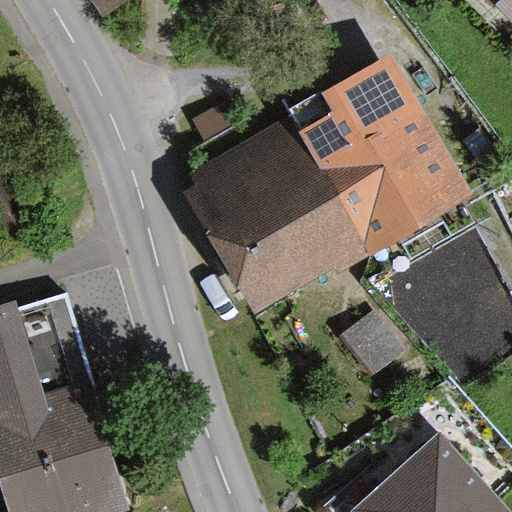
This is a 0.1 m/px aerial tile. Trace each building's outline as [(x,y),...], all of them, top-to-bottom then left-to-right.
[(103,0),(113,15),(134,0),(103,0)] [(511,0),(501,0),(511,11),(511,0)] [(327,126),(295,146),(367,263),(370,267),(474,204),(390,69),(319,113),(327,126)] [(198,195),(182,205),(256,324),(335,276),(338,281),(367,263),(295,146),(283,126),(191,183),(198,195)] [(511,353),(511,293),(483,247),(404,297),(460,386),(511,353)] [(379,307),(348,331),(380,371),(410,347),(379,307)] [(105,511),(69,364),(0,380),(0,511),(105,511)] [(477,511),(487,504),(441,454),(376,511),(477,511)]
